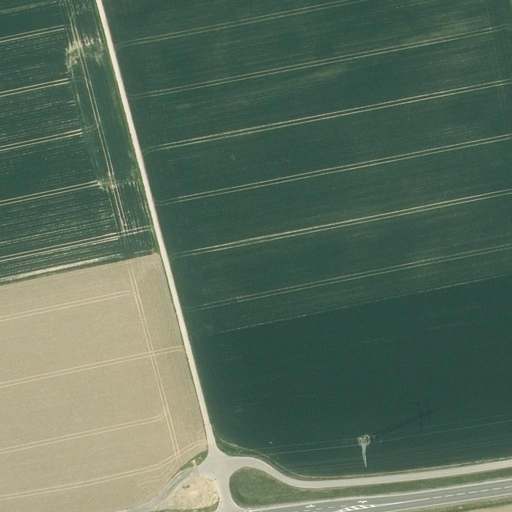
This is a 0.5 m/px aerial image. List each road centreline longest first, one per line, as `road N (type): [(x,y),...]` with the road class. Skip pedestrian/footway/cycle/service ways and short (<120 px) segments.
road 1 (track): [(99,0),(229,511)]
road 2 (secondary): [(511,487),(326,511)]
